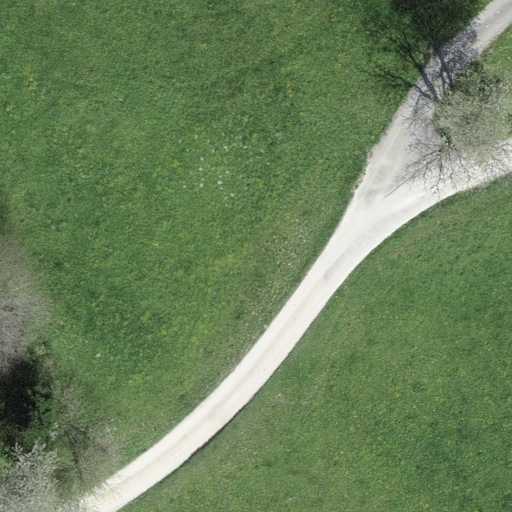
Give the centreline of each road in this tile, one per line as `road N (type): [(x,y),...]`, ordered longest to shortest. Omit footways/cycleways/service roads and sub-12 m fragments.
road 1 (track): [(354,234),(236,384),(135,479),(77,511)]
road 2 (track): [(354,234),(438,74),(511,3)]
road 3 (track): [(511,145),(430,184),(354,234)]
